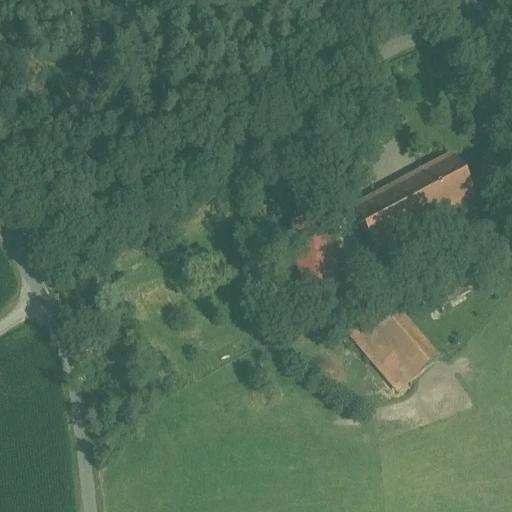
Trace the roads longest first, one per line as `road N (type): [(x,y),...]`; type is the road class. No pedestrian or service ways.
road 1 (unclassified): [(511,6),(36,233),(21,259)]
road 2 (unclassified): [(21,259),(49,314),(83,511)]
